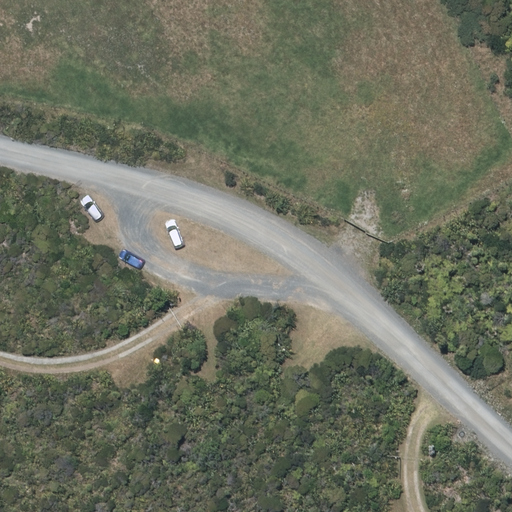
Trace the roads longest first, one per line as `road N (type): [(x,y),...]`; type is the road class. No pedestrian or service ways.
road 1 (unclassified): [(511,463),(368,341),(252,227),(132,179),(0,145)]
road 2 (track): [(420,511),(406,458),(430,389)]
